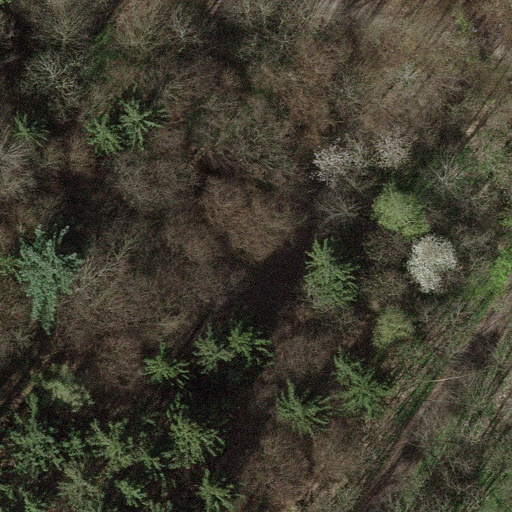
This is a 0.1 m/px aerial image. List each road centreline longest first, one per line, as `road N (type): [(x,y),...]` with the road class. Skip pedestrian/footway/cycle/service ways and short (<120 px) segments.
road 1 (track): [(382,511),(511,294)]
road 2 (track): [(511,50),(323,0)]
